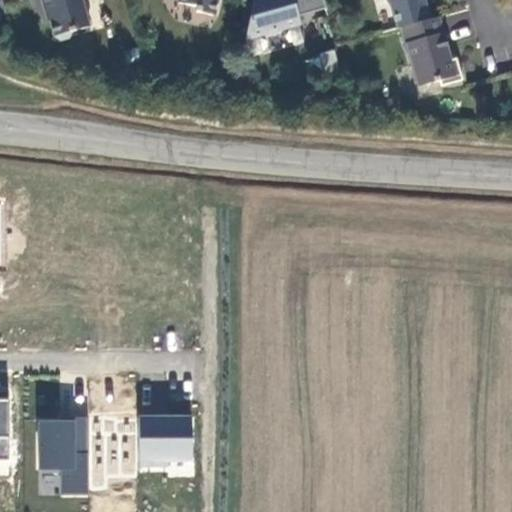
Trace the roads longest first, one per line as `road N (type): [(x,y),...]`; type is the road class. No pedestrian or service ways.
road 1 (tertiary): [(0,130),(474,172)]
road 2 (residential): [(480,440),(474,172)]
road 3 (residential): [(0,368),(214,370)]
